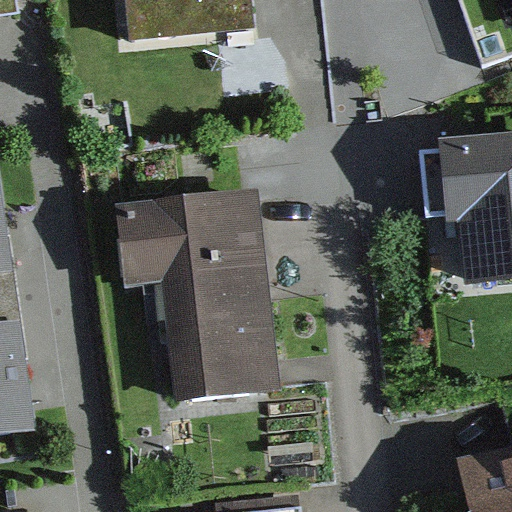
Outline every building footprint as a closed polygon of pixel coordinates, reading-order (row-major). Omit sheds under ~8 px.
[(12,0),(0,0),(0,14),(14,13),(12,0)] [(250,0),(119,0),(123,52),(254,44),(250,0)] [(511,141),(438,148),(445,233),(461,232),(466,291),(511,286),(511,141)] [(6,178),(0,178),(0,457),(46,451),(6,178)] [(270,392),(250,201),(111,215),(122,319),(166,315),(175,401),(270,392)] [(511,511),(511,468),(461,477),(466,511),(511,511)]
